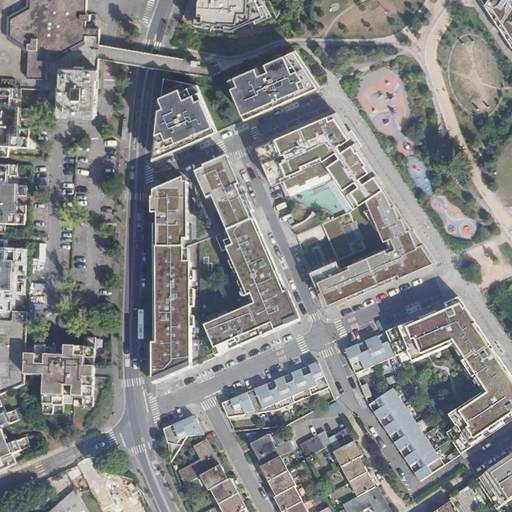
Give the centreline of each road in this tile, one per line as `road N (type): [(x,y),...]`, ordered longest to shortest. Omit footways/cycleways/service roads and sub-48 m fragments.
road 1 (tertiary): [(163,0),(142,68),(133,145),(131,418)]
road 2 (residential): [(237,138),(338,99),(459,276)]
road 3 (tertiary): [(140,414),(140,181)]
road 4 (residential): [(322,335),(237,138)]
road 5 (residential): [(322,335),(140,414)]
road 6 (tertiary): [(140,181),(150,70),(171,0)]
road 7 (residential): [(459,276),(322,335)]
road 8 (residential): [(133,429),(0,486)]
